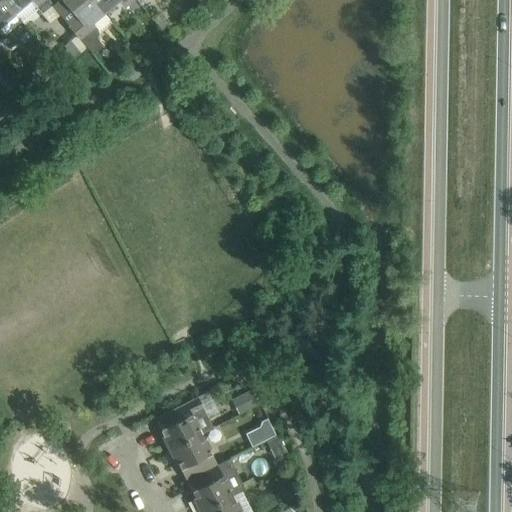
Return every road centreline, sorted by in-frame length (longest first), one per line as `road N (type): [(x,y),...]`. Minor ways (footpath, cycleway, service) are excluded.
road 1 (secondary): [(501,297),(507,0)]
road 2 (secondary): [(438,0),(433,296)]
road 3 (secondary): [(433,296),(430,511)]
road 4 (secondary): [(498,511),(501,297)]
